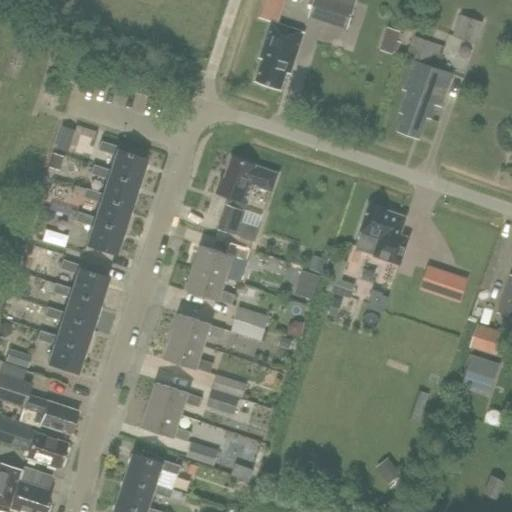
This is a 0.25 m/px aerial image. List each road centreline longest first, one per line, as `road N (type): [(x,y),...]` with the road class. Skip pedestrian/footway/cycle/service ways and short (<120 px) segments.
road 1 (residential): [(68,511),(200,104)]
road 2 (residential): [(511,211),(200,104)]
